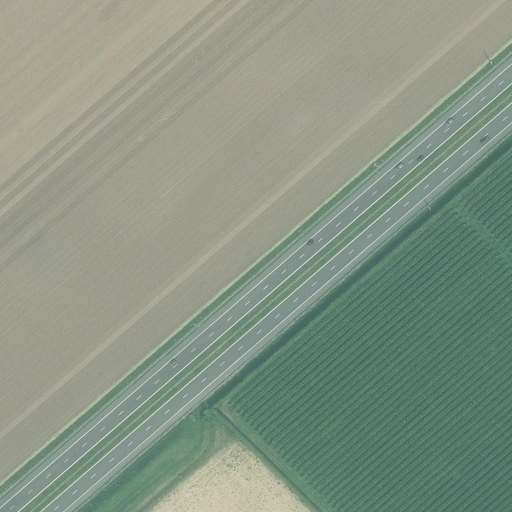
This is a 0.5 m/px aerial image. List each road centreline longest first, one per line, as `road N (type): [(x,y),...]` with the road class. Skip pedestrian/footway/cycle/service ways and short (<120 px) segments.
road 1 (motorway): [(511,72),(6,511)]
road 2 (motorway): [(53,511),(511,112)]
